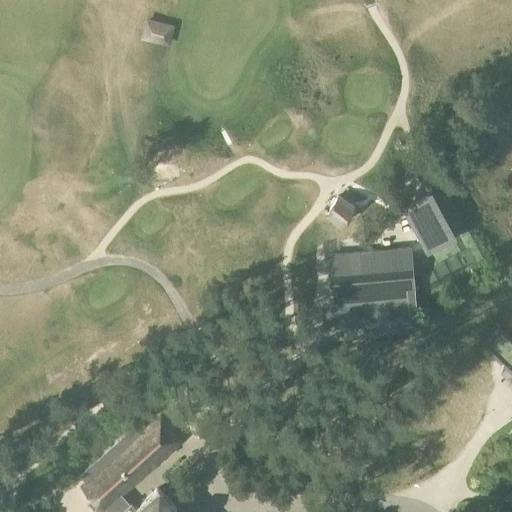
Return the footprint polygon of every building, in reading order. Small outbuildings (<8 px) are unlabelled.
[(141,38),(173,46),(177,25),(146,17),(141,38)] [(402,212),(426,257),(452,243),(428,198),(402,212)] [(355,212),(338,200),(330,211),(347,224),(355,212)] [(323,339),(413,332),(407,252),(328,258),(332,308),(321,309),(323,339)] [(487,348),(511,371),(511,347),(499,335),(487,348)] [(133,483),(177,445),(159,424),(141,440),(134,432),(80,481),(86,488),(83,491),(101,511),(100,511),(169,511),(154,496),(145,504),(140,500),(144,496),(133,483)] [(39,505),(69,478),(56,463),(26,490),(39,505)]
